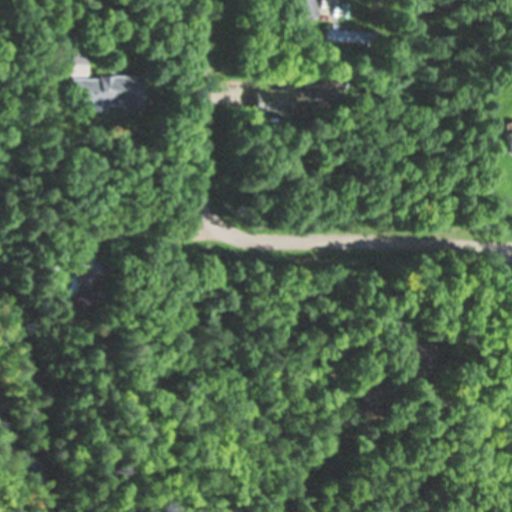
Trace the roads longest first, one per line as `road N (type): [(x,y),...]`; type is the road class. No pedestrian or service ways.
road 1 (residential): [(194,0),(195,175),(206,214),(231,235),(511,249)]
road 2 (residential): [(509,249),(509,511)]
